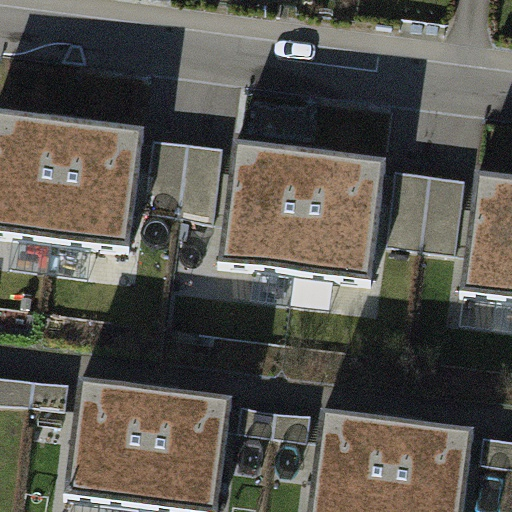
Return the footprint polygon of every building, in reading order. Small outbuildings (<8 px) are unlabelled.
[(69,128),(0,119),(0,239),(54,246),(69,128)] [(145,138),(69,128),(54,246),(131,255),(145,138)] [(216,224),(231,159),(159,143),(144,208),(216,224)] [(311,160),(234,150),(220,268),(296,277),(311,160)] [(387,170),(311,160),(296,277),(372,287),(387,170)] [(465,255),(472,185),(397,177),(390,247),(465,255)] [(511,186),(476,182),(461,299),(511,305),(511,186)] [(142,511),(157,399),(80,390),(65,507),(104,511),(142,511)] [(219,511),(233,409),(157,399),(142,511),(219,511)] [(388,511),(399,431),(322,421),(310,511),(388,511)] [(466,511),(476,441),(399,431),(388,511),(466,511)]
